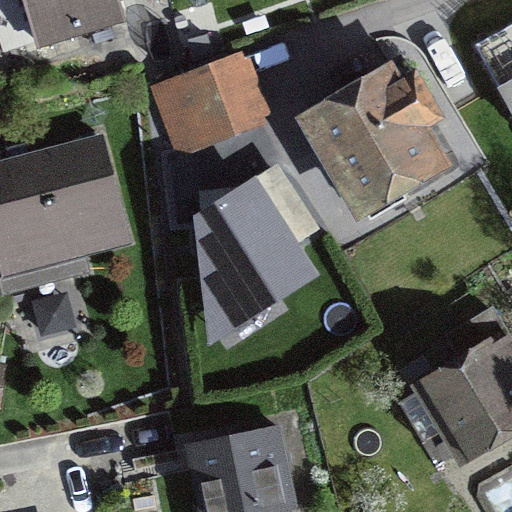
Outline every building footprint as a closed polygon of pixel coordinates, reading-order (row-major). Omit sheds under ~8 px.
[(23,0),(37,41),(122,14),(117,0),(23,0)] [(511,110),(511,24),(475,45),(511,110)] [(179,148),(251,120),(230,64),(158,91),(179,148)] [(437,115),(407,67),(312,121),(370,219),(406,198),(397,182),(453,149),(434,117),(437,115)] [(0,270),(5,289),(84,268),(78,245),(124,233),(99,139),(0,164),(0,270)] [(315,226),(284,177),(258,193),(252,184),(202,217),(211,300),(278,292),(310,272),(291,243),(315,226)] [(464,452),(511,422),(511,343),(492,311),(454,335),(469,360),(424,387),(464,452)] [(190,446),(203,511),(286,511),(285,507),(295,505),(279,427),(190,446)]
